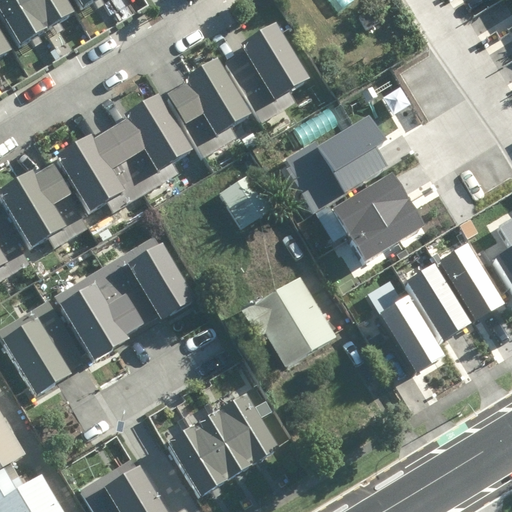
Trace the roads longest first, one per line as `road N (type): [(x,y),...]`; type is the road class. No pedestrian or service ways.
road 1 (residential): [(0,136),(183,24)]
road 2 (residential): [(186,511),(127,409),(131,388),(183,359)]
road 3 (secondary): [(511,439),(392,511)]
road 4 (residential): [(450,0),(511,108)]
